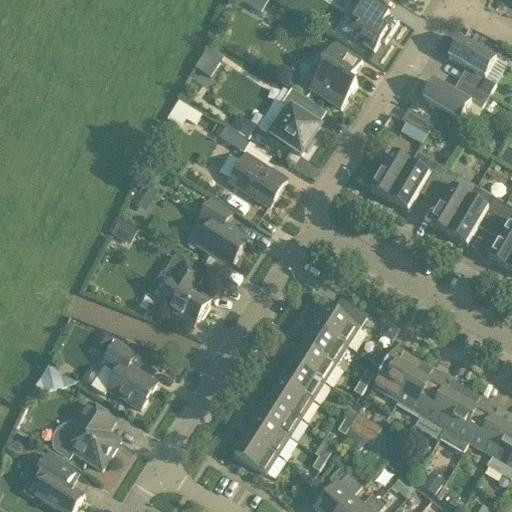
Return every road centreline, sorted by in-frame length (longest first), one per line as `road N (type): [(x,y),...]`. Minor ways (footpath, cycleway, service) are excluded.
road 1 (residential): [(319,239),(318,207),(449,0)]
road 2 (residential): [(319,239),(295,256),(162,464)]
road 3 (residential): [(511,339),(346,243),(319,239)]
